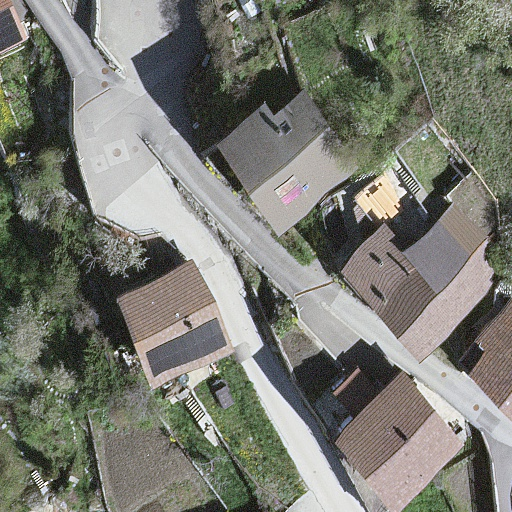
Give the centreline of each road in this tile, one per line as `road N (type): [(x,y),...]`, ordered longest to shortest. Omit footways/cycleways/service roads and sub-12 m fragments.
road 1 (residential): [(134,105),(335,309),(511,445)]
road 2 (residential): [(346,511),(290,420),(211,255),(120,161),(112,138),(117,118),(134,105)]
